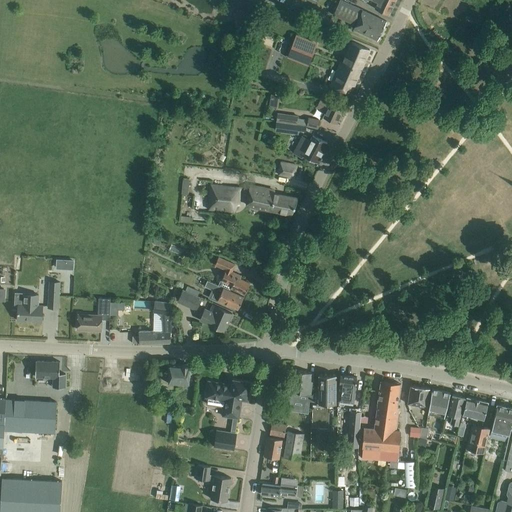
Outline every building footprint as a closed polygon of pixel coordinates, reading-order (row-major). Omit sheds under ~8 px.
[(386,20),(377,16),(342,0),(339,0),(333,14),(354,24),(353,28),(377,39),(386,20)] [(395,0),(374,0),(376,1),(373,7),(389,15),(395,0)] [(296,34),(293,42),(314,51),(318,42),(296,34)] [(341,61),(340,62),(360,70),(370,49),(351,41),(343,62),(341,61)] [(309,65),(314,51),(293,42),(288,56),(309,65)] [(350,94),(360,70),(340,62),(330,85),(350,94)] [(340,108),(340,107),(338,107),(320,99),(317,107),(326,111),(323,117),(336,123),(343,109),(340,108)] [(320,120),(308,117),(308,119),(297,117),(298,115),(277,112),(276,121),(283,122),(306,125),(307,125),(318,128),(320,120)] [(306,130),(306,125),(283,122),(282,131),(298,133),(299,129),(306,130)] [(327,142),(313,135),(310,139),(302,135),(293,152),(302,157),(303,155),(317,162),(327,142)] [(297,165),(287,163),(281,161),(278,173),(294,177),(297,165)] [(235,202),(239,203),(240,187),(211,184),(208,207),(234,210),(235,202)] [(274,189),(264,187),(250,184),(247,203),(282,212),(292,214),(298,198),(274,193),(274,189)] [(169,248),(179,253),(182,248),(171,243),(169,248)] [(218,284),(231,290),(232,288),(245,293),(250,282),(240,278),(241,275),(232,271),(235,264),(219,256),(216,263),(227,268),(224,275),(222,275),(218,284)] [(57,257),(56,268),(75,268),(75,258),(57,257)] [(218,284),(207,280),(204,286),(214,291),(211,298),(212,299),(218,302),(218,300),(224,302),(223,304),(233,308),(235,309),(236,308),(238,309),(244,296),(231,290),(218,284)] [(59,296),(59,295),(59,291),(60,282),(49,281),(49,290),(48,307),(59,308),(59,296)] [(196,309),(201,297),(183,289),(178,301),(196,309)] [(17,320),(18,320),(18,318),(32,319),(32,321),(42,321),(43,305),(38,305),(39,294),(16,293),(16,304),(18,304),(17,320)] [(170,342),(170,337),(174,337),(172,312),(171,312),(171,302),(155,300),(155,301),(153,312),(157,313),(162,317),(160,318),(162,320),(153,330),(139,331),(140,336),(132,336),(132,343),(140,343),(170,342)] [(124,309),(125,301),(122,301),(122,302),(111,302),(110,306),(110,314),(118,314),(118,309),(124,309)] [(224,330),(232,313),(214,305),(211,311),(205,309),(200,320),(224,330)] [(102,319),(110,319),(110,314),(110,306),(102,306),(101,315),(78,314),(77,329),(101,330),(102,319)] [(59,373),(60,361),(36,360),(35,376),(56,377),(55,387),(65,387),(65,373),(59,373)] [(170,363),(169,373),(169,383),(189,384),(190,364),(170,363)] [(310,394),(313,373),(293,369),(288,409),(308,412),(309,401),(310,394)] [(336,409),(336,375),(336,374),(318,374),(318,394),(313,393),(313,394),(310,394),(309,401),(312,401),(312,402),(312,426),(329,427),(329,409),(336,409)] [(357,377),(341,375),(339,389),(339,393),(339,400),(352,402),(354,402),(357,377)] [(232,384),(208,380),(205,397),(205,403),(224,406),(222,415),(239,418),(242,398),(248,399),(250,381),(233,378),(232,384)] [(384,428),(392,382),(381,380),(374,427),(364,426),(363,436),(362,448),(363,448),(361,458),(379,459),(381,428),(384,428)] [(398,461),(399,450),(400,437),(399,430),(399,429),(396,429),(399,407),(397,407),(401,383),(392,382),(384,428),(381,428),(379,459),(386,460),(391,460),(390,467),(397,467),(398,461)] [(410,385),(409,395),(407,403),(427,406),(430,388),(410,385)] [(444,417),(450,392),(432,388),(430,398),(428,413),(444,417)] [(452,393),(450,403),(447,413),(453,414),(451,422),(458,424),(465,396),(452,393)] [(467,396),(464,406),(463,414),(484,419),(488,401),(467,396)] [(56,411),(56,401),(6,398),(4,429),(32,431),(50,432),(55,432),(56,411)] [(491,429),(510,433),(511,426),(511,407),(497,404),(491,429)] [(361,410),(351,409),(349,437),(359,438),(361,410)] [(286,424),(272,421),(270,434),(284,436),(286,424)] [(484,452),(490,428),(472,424),(467,448),(484,452)] [(234,449),(236,433),(216,430),(214,446),(234,449)] [(304,433),(297,432),(288,430),(283,456),(299,459),(304,433)] [(283,439),(276,438),(267,436),(264,455),(279,458),(283,439)] [(214,474),(214,475),(209,474),(210,465),(198,463),(196,478),(208,480),(208,483),(213,483),(210,498),(227,501),(231,477),(214,474)] [(60,511),(62,480),(2,477),(0,511),(60,511)] [(509,483),(506,493),(508,496),(507,500),(501,499),(498,501),(495,511),(494,511),(511,511),(511,480),(511,481),(509,483)] [(298,485),(281,482),(280,485),(262,483),(261,494),(270,495),(270,496),(277,496),(279,496),(280,492),(302,495),(303,486),(298,485)] [(427,505),(440,508),(444,487),(432,485),(427,505)] [(343,490),(333,490),(333,498),(335,498),(335,506),(343,506),(343,490)] [(178,500),(179,492),(171,491),(170,499),(178,500)] [(200,511),(202,505),(191,503),(189,511),(200,511)]
